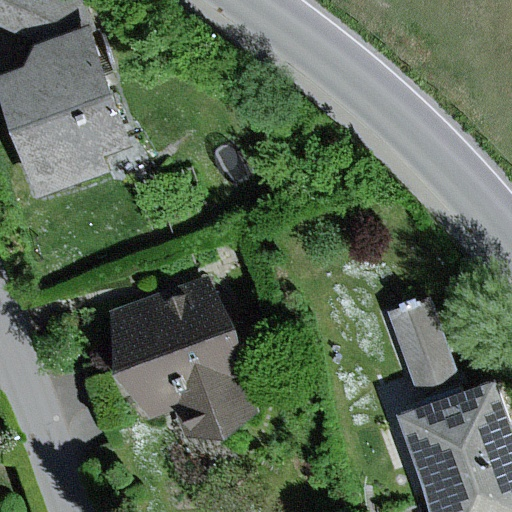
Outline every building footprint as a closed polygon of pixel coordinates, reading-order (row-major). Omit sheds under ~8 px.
[(0,0),(0,24),(40,42),(94,25),(85,0),(0,0)] [(94,25),(40,42),(28,64),(0,72),(0,82),(38,195),(112,170),(103,152),(136,142),(94,25)] [(202,282),(113,319),(118,372),(148,419),(177,408),(189,437),(227,435),(261,410),(248,379),(240,326),(202,282)] [(405,306),(393,310),(416,380),(456,368),(433,296),(419,301),(417,295),(403,300),(405,306)] [(511,511),(511,417),(499,378),(401,412),(436,511),(511,511)]
